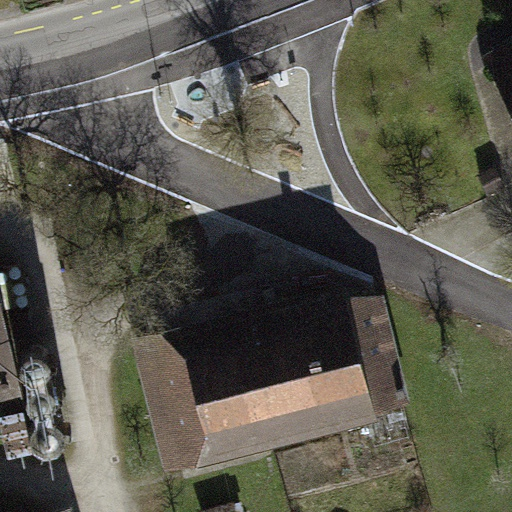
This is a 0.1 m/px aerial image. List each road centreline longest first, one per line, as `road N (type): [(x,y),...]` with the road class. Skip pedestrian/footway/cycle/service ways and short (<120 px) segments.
road 1 (unclassified): [(511,310),(119,148),(84,128),(35,57)]
road 2 (tertiary): [(35,57),(206,0)]
